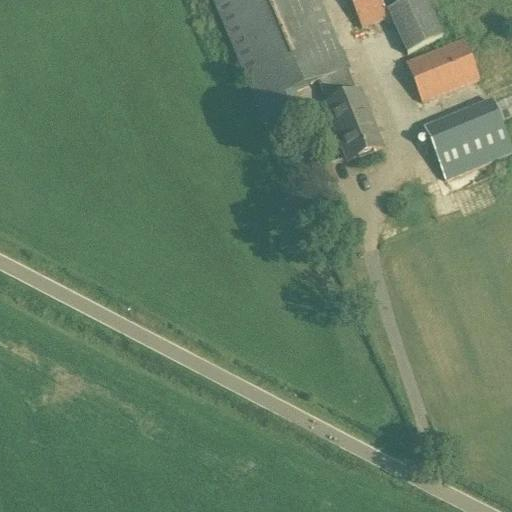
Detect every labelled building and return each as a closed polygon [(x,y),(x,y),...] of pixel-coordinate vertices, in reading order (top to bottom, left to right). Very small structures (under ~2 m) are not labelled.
[(355,94),(346,73),(349,72),(319,0),(211,0),(257,109),(316,84),(349,163),(382,149),(359,93),(355,94)] [(347,0),(362,33),(387,21),(377,0),(347,0)] [(406,58),(443,41),(423,0),(418,0),(386,15),(406,58)] [(423,106),(479,83),(462,43),(406,65),(423,106)] [(445,182),(511,154),(511,153),(491,102),(423,130),(445,182)] [(465,186),(452,193),(458,204),(471,198),(465,186)]
